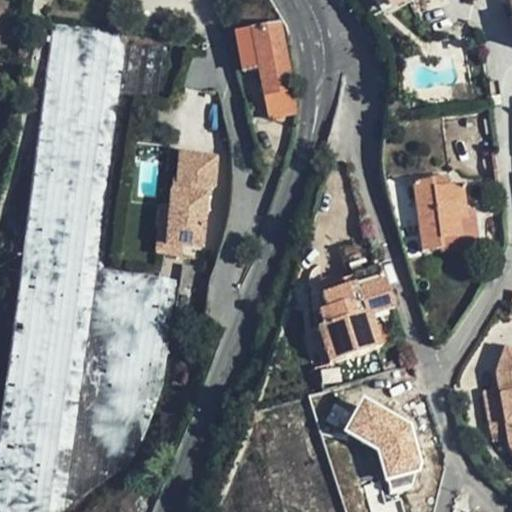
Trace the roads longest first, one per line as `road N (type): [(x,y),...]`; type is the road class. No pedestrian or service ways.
road 1 (residential): [(508,511),(460,463),(448,434),(366,163),(366,72),(358,49),(349,39),(313,33)]
road 2 (tertiary): [(313,33),(319,66),(306,157),(168,511)]
